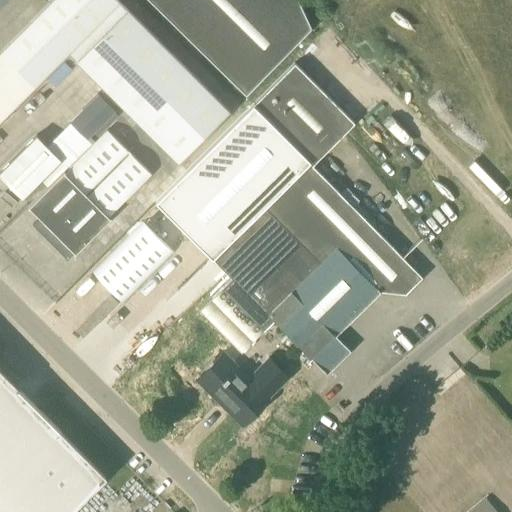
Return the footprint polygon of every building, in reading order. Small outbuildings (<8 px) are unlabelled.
[(229,111),(117,0),(51,0),(0,52),(0,119),(68,52),(179,161),(229,111)] [(152,0),(246,92),(313,26),(300,0),(152,0)] [(295,63),(253,106),(170,185),(227,243),(308,163),(311,166),(314,163),(354,123),(295,63)] [(96,91),(68,120),(69,121),(87,139),(116,110),(113,108),(98,93),(96,91)] [(66,170),(65,169),(28,206),(39,218),(32,225),(61,254),(69,247),(74,253),(112,216),(110,215),(151,175),(141,165),(105,131),(66,170)] [(0,171),(0,177),(22,199),(61,159),(36,135),(0,171)] [(311,166),(308,163),(265,207),(227,243),(211,258),(221,268),(229,276),(220,284),(263,327),(273,317),(326,371),(348,349),(333,334),(378,290),(379,291),(405,293),(421,277),(407,263),(311,166)] [(249,380),(222,353),(200,374),(234,408),(230,411),(243,423),(268,399),(266,396),(287,376),(270,359),(249,380)] [(15,386),(4,375),(0,370),(0,511),(69,511),(105,476),(17,388),(19,387),(17,385),(15,386)] [(497,511),(489,501),(475,511),(497,511)]
